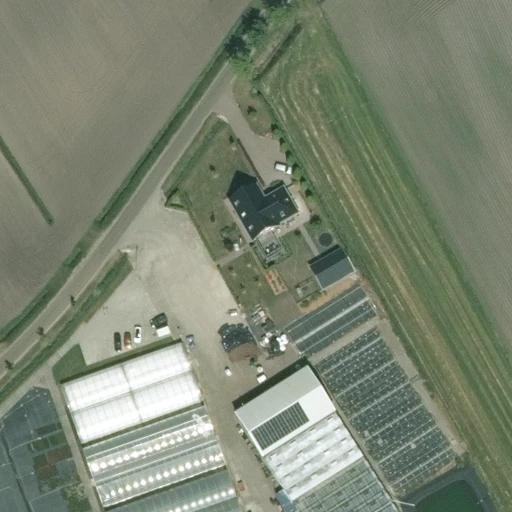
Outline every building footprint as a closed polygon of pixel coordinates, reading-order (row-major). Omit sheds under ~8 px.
[(265,201),(257,187),(254,189),(252,187),(240,194),(242,196),(230,203),(253,243),(278,228),(277,227),(298,215),(284,190),(265,201)] [(175,247),(166,252),(179,276),(188,271),(175,247)] [(340,258),(313,274),(322,291),(350,276),(340,258)] [(358,284),(284,330),(304,362),(378,316),(358,284)] [(377,329),(315,368),(397,497),(458,459),(377,329)] [(181,345),(60,387),(80,444),(201,402),(181,345)] [(296,511),(396,511),(308,370),(235,417),(296,511)] [(203,410),(82,452),(102,509),(223,468),(203,410)] [(238,511),(225,473),(112,511),(238,511)]
